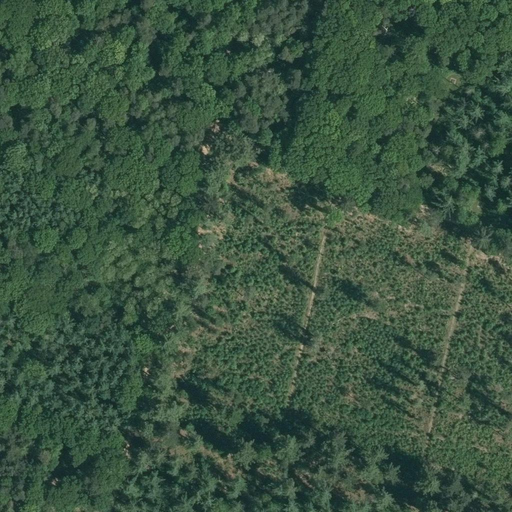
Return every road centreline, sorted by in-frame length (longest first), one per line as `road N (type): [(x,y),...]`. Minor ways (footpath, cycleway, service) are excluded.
road 1 (track): [(111,511),(207,137)]
road 2 (track): [(241,0),(207,137)]
